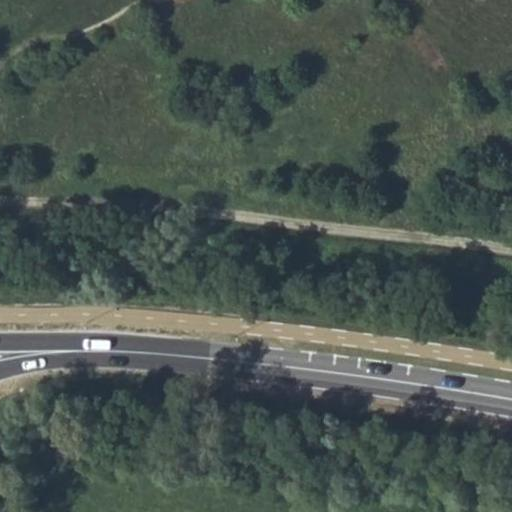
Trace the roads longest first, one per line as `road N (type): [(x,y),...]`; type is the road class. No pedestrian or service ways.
road 1 (secondary): [(0,354),(205,356),(511,398)]
road 2 (track): [(511,252),(236,218),(0,202)]
